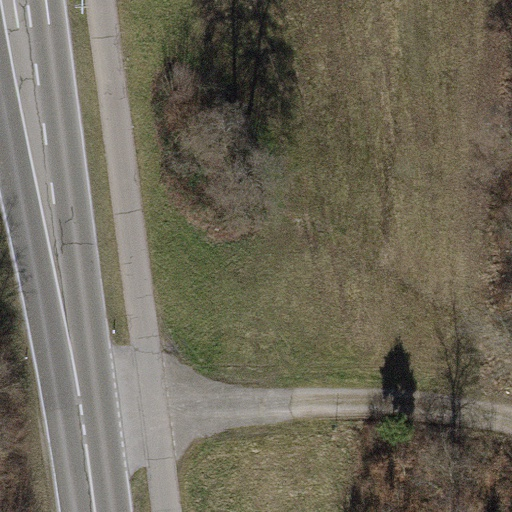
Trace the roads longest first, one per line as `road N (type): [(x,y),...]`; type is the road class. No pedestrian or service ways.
road 1 (primary): [(22,0),(96,511)]
road 2 (track): [(81,409),(154,403),(467,410),(511,418)]
